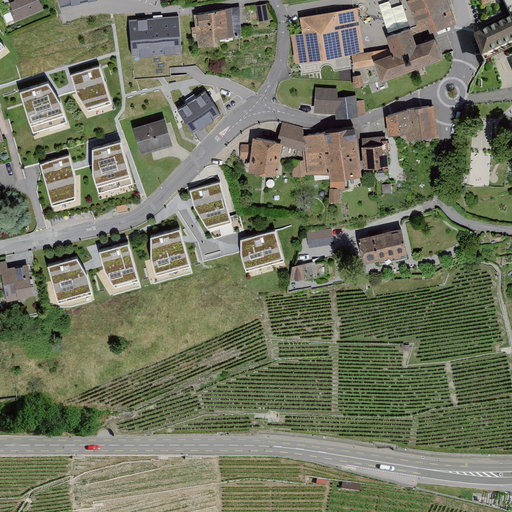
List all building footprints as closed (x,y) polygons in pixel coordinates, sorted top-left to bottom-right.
[(14,21),(43,10),(39,0),(14,0),(15,1),(7,4),(14,21)] [(59,0),(61,8),(99,0),(59,0)] [(440,0),(405,0),(403,1),(415,34),(423,31),(424,35),(450,25),(440,0)] [(263,4),(255,5),(258,23),(266,22),(263,4)] [(357,8),(300,18),(303,34),(291,35),(295,65),(364,53),(357,8)] [(236,9),(190,17),(191,48),(213,48),(213,41),(236,37),(236,9)] [(178,17),(130,21),(132,57),(181,54),(178,17)] [(511,20),(468,39),(477,61),(511,46),(511,20)] [(385,58),(367,64),(373,82),(432,63),(425,42),(406,48),(401,33),(379,40),(385,58)] [(99,66),(71,75),(77,96),(88,112),(111,104),(99,66)] [(33,133),(67,123),(61,104),(48,82),(19,91),(33,133)] [(337,87),(315,88),(316,109),(337,108),(337,113),(356,112),(355,94),(338,95),(337,87)] [(222,116),(205,91),(177,110),(194,135),(222,116)] [(431,107),(380,116),(382,137),(400,134),(402,141),(430,137),(431,107)] [(165,119),(133,129),(141,156),(173,146),(165,119)] [(301,151),(301,176),(321,174),(324,187),(356,179),(347,129),(301,137),(300,127),(278,123),(274,139),(274,140),(273,143),(276,144),(301,151)] [(274,140),(248,138),(244,173),(273,176),(276,144),(273,143),(274,140)] [(93,175),(99,194),(134,185),(121,140),(92,148),(93,175)] [(380,145),(356,148),(359,170),(382,167),(380,145)] [(75,176),(70,155),(40,164),(52,206),(75,201),(75,176)] [(194,207),(208,230),(232,223),(220,182),(190,190),(194,207)] [(151,259),(156,277),(191,267),(179,228),(151,236),(151,259)] [(241,256),(246,273),(284,262),(275,230),(241,239),(241,256)] [(391,233),(349,241),(355,268),(397,259),(391,233)] [(129,241),(99,249),(104,271),(115,289),(140,282),(129,241)] [(76,257),(47,265),(58,305),(94,294),(87,273),(76,257)] [(8,269),(6,261),(0,262),(0,274),(1,275),(7,303),(34,297),(27,265),(8,269)] [(319,264),(285,268),(287,283),(320,279),(319,264)]
